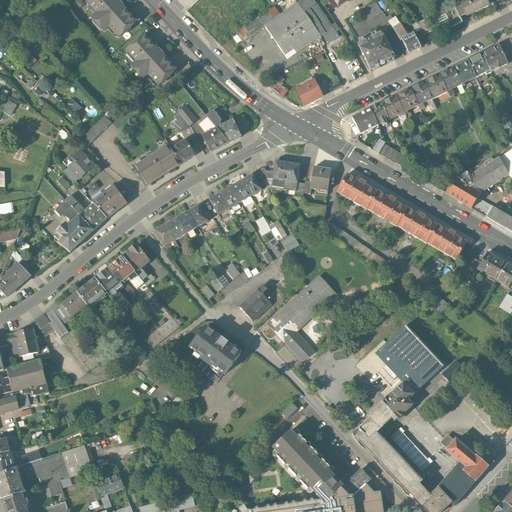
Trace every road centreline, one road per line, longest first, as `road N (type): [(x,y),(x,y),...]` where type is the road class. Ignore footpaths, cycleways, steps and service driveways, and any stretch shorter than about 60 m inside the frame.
road 1 (residential): [(419,511),(283,369),(209,313),(133,219)]
road 2 (primary): [(511,251),(298,127)]
road 3 (primary): [(298,127),(207,59),(154,0)]
road 4 (residential): [(298,127),(133,219)]
road 5 (residential): [(133,219),(35,300),(0,317)]
road 6 (residential): [(511,15),(375,84)]
